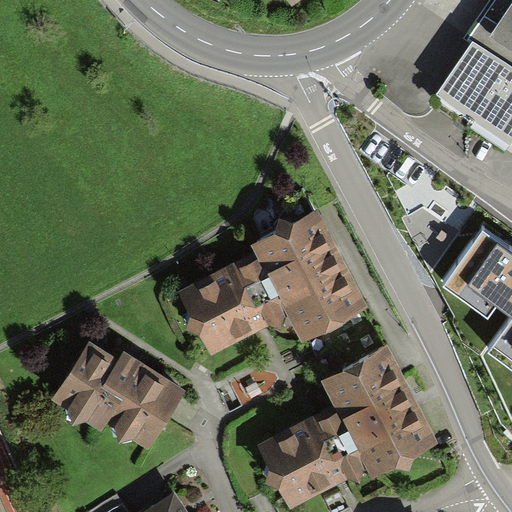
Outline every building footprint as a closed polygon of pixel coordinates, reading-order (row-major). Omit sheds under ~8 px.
[(473,32),(511,59),(511,0),(489,0),(469,30),(473,32)] [(511,59),(473,32),(437,83),(510,133),(511,129),(511,59)] [(255,239),(179,282),(191,303),(186,318),(200,322),(213,345),(270,315),(281,319),(285,307),(288,305),(302,332),(306,330),(362,301),(371,296),(319,197),(293,210),(280,205),(275,218),(251,232),(255,239)] [(511,247),(480,224),(440,280),(487,314),(497,300),(511,310),(511,314),(492,342),(511,356),(511,247)] [(362,301),(306,330),(326,367),(381,339),(362,301)] [(57,393),(100,417),(103,412),(147,436),(178,380),(135,356),(91,332),(57,393)] [(337,397),(259,437),(270,456),(266,470),(279,474),(291,497),(349,467),(361,467),(367,458),(371,466),(397,451),(411,455),(414,443),(437,431),(387,336),(381,339),(326,367),(322,368),(337,397)] [(195,511),(176,483),(131,511),(195,511)]
